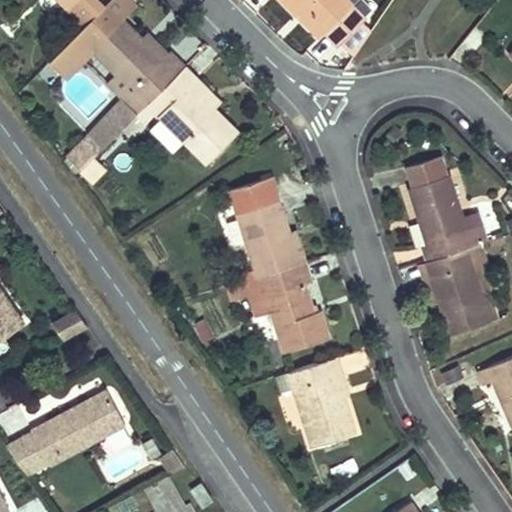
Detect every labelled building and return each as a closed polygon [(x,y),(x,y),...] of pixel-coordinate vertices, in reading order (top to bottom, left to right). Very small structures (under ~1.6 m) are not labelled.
[(122,98),(136,113),(185,63),(171,49),(163,56),(123,16),(134,5),(128,0),(109,0),(101,8),(86,23),(50,59),(65,75),(82,59),(93,47),(118,72),(107,84),(122,98)] [(101,8),(93,0),(62,0),(86,23),(101,8)] [(301,0),(310,8),(315,2),(312,0),(301,0)] [(312,0),(315,2),(317,4),(319,3),(329,13),(332,10),(342,0),(312,0)] [(346,24),(361,0),(342,0),(332,10),(346,24)] [(118,72),(93,47),(82,59),(107,84),(118,72)] [(136,113),(145,121),(158,109),(210,161),(240,132),(218,109),(225,102),(185,63),(136,113)] [(66,154),(81,168),(136,113),(122,98),(66,154)] [(405,165),(412,185),(449,174),(443,153),(405,165)] [(421,246),(425,260),(482,242),(489,240),(479,210),(464,214),(451,173),(449,174),(412,185),(408,186),(426,244),(421,246)] [(235,190),(261,276),(301,264),(292,233),(275,177),(235,190)] [(478,205),(485,226),(498,222),(491,200),(478,205)] [(292,233),(301,264),(309,261),(299,230),(292,233)] [(438,299),(449,333),(498,318),(490,292),(497,290),(482,242),(425,260),(438,299)] [(438,299),(425,260),(417,262),(429,302),(438,299)] [(250,279),(255,295),(269,290),(275,311),(288,351),(332,338),(324,312),(318,314),(308,284),(315,281),(309,261),(301,264),(261,276),(250,279)] [(0,338),(26,320),(0,283),(0,338)] [(255,295),(261,315),(275,311),(269,290),(255,295)] [(91,326),(78,309),(53,322),(66,340),(91,326)] [(338,355),(274,375),(280,391),(292,387),(311,446),(357,431),(346,395),(350,394),(338,355)] [(511,355),(477,370),(483,384),(492,380),(511,426),(511,425),(511,355)] [(458,365),(441,373),(446,385),(464,376),(458,365)] [(142,417),(122,380),(94,395),(96,400),(90,403),(87,399),(46,420),(47,421),(66,456),(66,457),(142,417)] [(96,400),(94,395),(87,399),(90,403),(96,400)] [(66,456),(47,421),(38,425),(57,461),(66,456)] [(38,425),(20,435),(43,468),(57,461),(38,425)] [(173,448),(159,457),(173,473),(185,464),(173,448)] [(214,500),(202,482),(191,490),(203,507),(214,500)] [(0,511),(2,511),(10,508),(4,496),(0,498),(0,511)] [(420,511),(411,499),(391,511),(420,511)]
